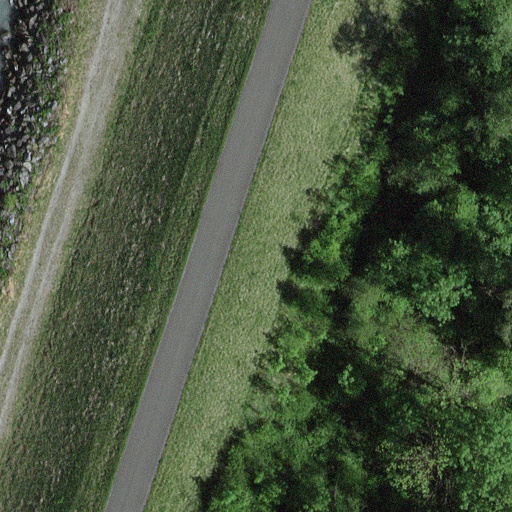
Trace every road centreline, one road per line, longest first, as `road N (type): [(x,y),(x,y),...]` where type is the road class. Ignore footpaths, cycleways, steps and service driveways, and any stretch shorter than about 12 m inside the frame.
road 1 (track): [(120,511),(289,0)]
road 2 (track): [(122,0),(0,421)]
